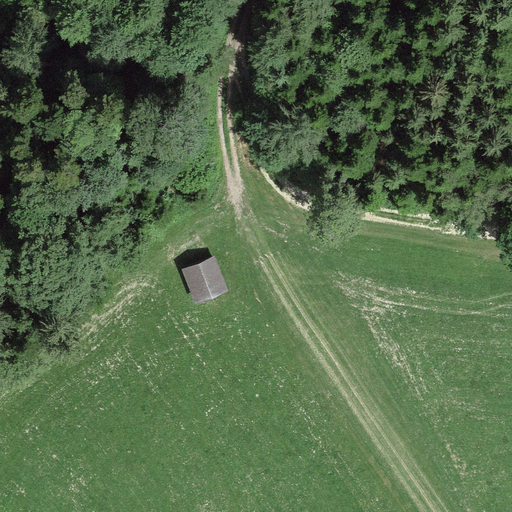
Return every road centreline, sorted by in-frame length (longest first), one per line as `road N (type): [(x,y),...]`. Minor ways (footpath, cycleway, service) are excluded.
road 1 (track): [(511,229),(289,192),(261,144),(240,65),(245,0)]
road 2 (track): [(236,199),(223,90),(237,28)]
